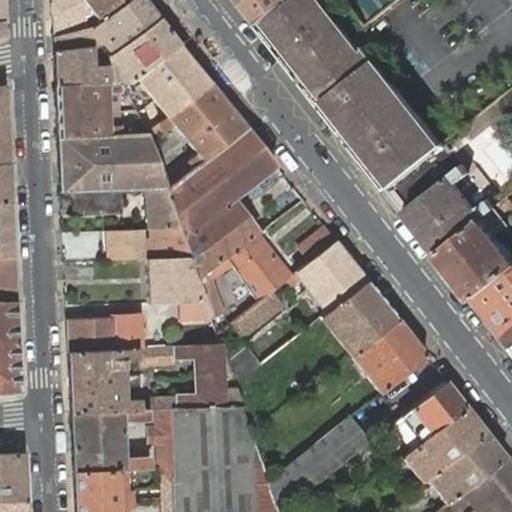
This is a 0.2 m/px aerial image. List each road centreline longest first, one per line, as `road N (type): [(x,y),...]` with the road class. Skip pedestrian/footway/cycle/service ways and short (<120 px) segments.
road 1 (residential): [(511,405),(192,0)]
road 2 (residential): [(47,415),(28,59)]
